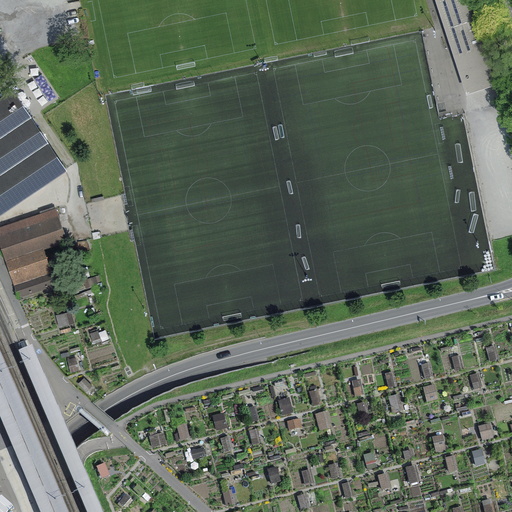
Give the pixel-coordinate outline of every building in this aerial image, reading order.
[(466,0),(432,0),(463,94),(494,84),(466,0)] [(0,213),(67,169),(57,154),(49,141),(40,129),(32,116),(23,103),(13,88),(0,97),(0,213)] [(0,222),(0,242),(17,293),(54,281),(42,244),(66,237),(55,205),(0,222)] [(72,310),(56,314),(59,327),(75,323),(72,310)] [(494,347),(486,349),(490,363),(498,361),(494,347)] [(21,354),(40,401),(53,396),(34,349),(21,354)] [(459,356),(452,358),(455,372),(463,370),(459,356)] [(76,357),(67,358),(71,372),(80,370),(76,357)] [(431,364),(422,366),(425,380),(434,378),(431,364)] [(393,373),(385,375),(388,389),(396,387),(393,373)] [(478,375),(470,377),(474,390),(482,388),(478,375)] [(360,381),(352,382),(355,398),(363,396),(360,381)] [(434,386),(423,389),(427,403),(438,401),(434,386)] [(318,391),(309,393),(313,407),(321,405),(318,391)] [(397,396),(389,398),(392,413),(400,411),(397,396)] [(289,399),(278,402),(282,416),(293,413),(289,399)] [(365,403),(357,405),(360,419),(368,417),(365,403)] [(256,408),(247,410),(250,424),(259,422),(256,408)] [(326,413),(315,415),(319,432),(329,429),(326,413)] [(223,414),(213,417),(216,432),(227,430),(223,414)] [(300,419),(287,423),(289,431),(302,428),(300,419)] [(491,424),(478,428),(482,442),(495,439),(491,424)] [(186,425),(177,427),(180,442),(190,440),(186,425)] [(258,430),(249,432),(252,446),(261,444),(258,430)] [(76,450),(84,462),(113,444),(105,432),(76,450)] [(149,438),(152,449),(166,445),(163,434),(149,438)] [(442,436),(432,438),(436,454),(446,451),(442,436)] [(230,438),(221,440),(224,454),(233,452),(230,438)] [(191,452),(193,460),(206,457),(204,449),(191,452)] [(414,451),(404,453),(405,462),(416,460),(414,451)] [(482,451),(472,453),(476,467),(486,465),(482,451)] [(373,454),(364,456),(367,471),(377,469),(373,454)] [(455,457),(445,459),(448,475),(458,473),(455,457)] [(338,464),(329,466),(332,481),(341,479),(338,464)] [(416,466),(406,469),(410,486),(420,484),(416,466)] [(277,468),(267,471),(271,485),(281,483),(277,468)] [(310,471),(302,473),(305,487),(314,485),(310,471)] [(387,474),(378,477),(381,492),(391,490),(387,474)] [(351,483),(342,485),(345,500),(355,497),(351,483)] [(231,491),(222,493),(226,508),(235,505),(231,491)] [(307,495),(297,498),(301,511),(311,509),(307,495)] [(494,511),(492,500),(482,502),(484,511),(494,511)]
